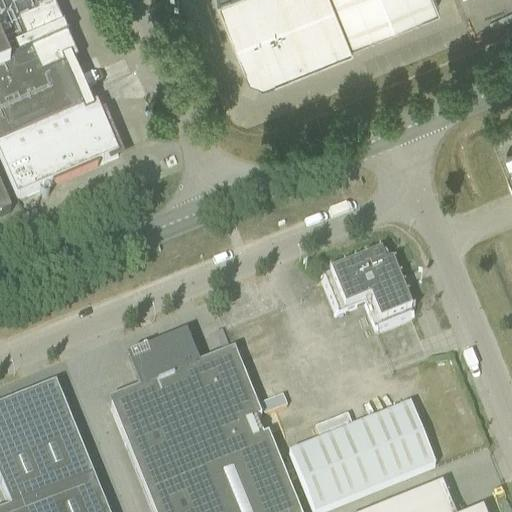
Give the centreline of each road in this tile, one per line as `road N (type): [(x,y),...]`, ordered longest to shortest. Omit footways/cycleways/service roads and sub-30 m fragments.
road 1 (unclassified): [(0,367),(420,201)]
road 2 (unclassified): [(511,426),(420,201)]
road 3 (tertiary): [(0,293),(220,203)]
road 4 (unclassified): [(220,203),(132,0)]
road 5 (tertiary): [(220,203),(394,135)]
road 6 (tertiary): [(394,135),(511,87)]
